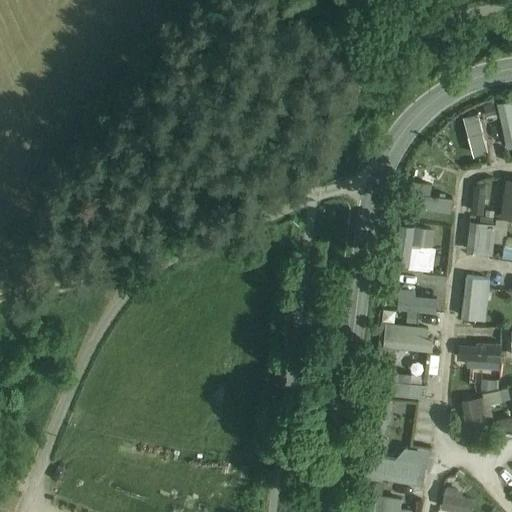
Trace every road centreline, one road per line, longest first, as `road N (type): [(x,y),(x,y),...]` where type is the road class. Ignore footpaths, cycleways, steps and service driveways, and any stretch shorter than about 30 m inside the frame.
road 1 (residential): [(25,511),(97,340),(131,292),(191,249),(379,176)]
road 2 (tertiary): [(328,511),(379,176)]
road 3 (tertiary): [(379,176),(398,138),(433,101),(511,69)]
road 4 (track): [(160,267),(0,296)]
